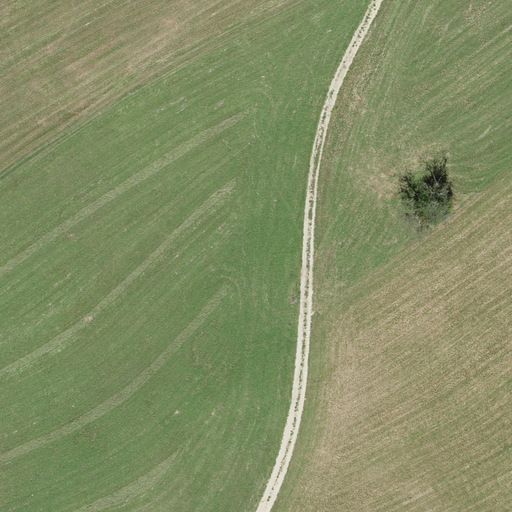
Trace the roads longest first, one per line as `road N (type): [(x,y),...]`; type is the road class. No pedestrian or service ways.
road 1 (track): [(370,0),(325,102),(311,170),(299,373),(285,444),(254,511)]
road 2 (track): [(0,170),(205,42),(296,0)]
